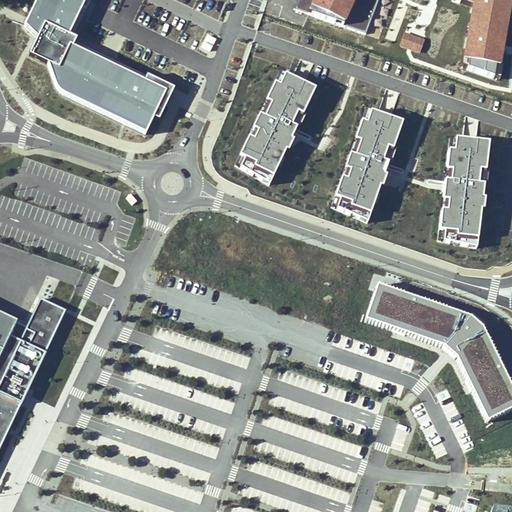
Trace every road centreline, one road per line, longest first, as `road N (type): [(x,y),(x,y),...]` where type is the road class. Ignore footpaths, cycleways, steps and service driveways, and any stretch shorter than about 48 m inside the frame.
road 1 (unclassified): [(24,511),(172,201)]
road 2 (residential): [(230,27),(511,122)]
road 3 (unclassified): [(195,189),(453,278)]
road 4 (unclassified): [(0,121),(156,177)]
road 5 (residential): [(184,163),(230,27)]
